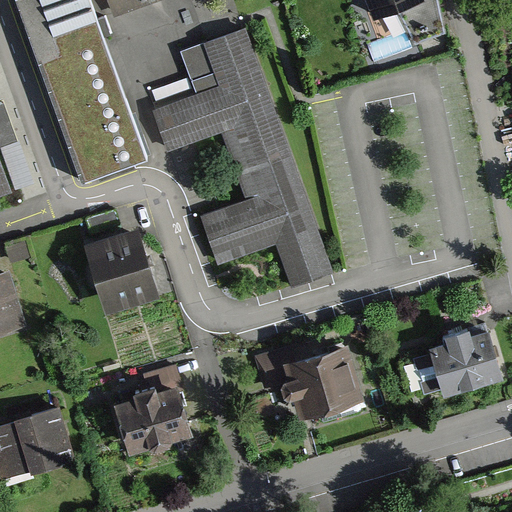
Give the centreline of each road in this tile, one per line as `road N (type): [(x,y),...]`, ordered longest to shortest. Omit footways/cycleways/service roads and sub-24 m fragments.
road 1 (residential): [(511,414),(172,511)]
road 2 (residential): [(465,0),(511,221)]
